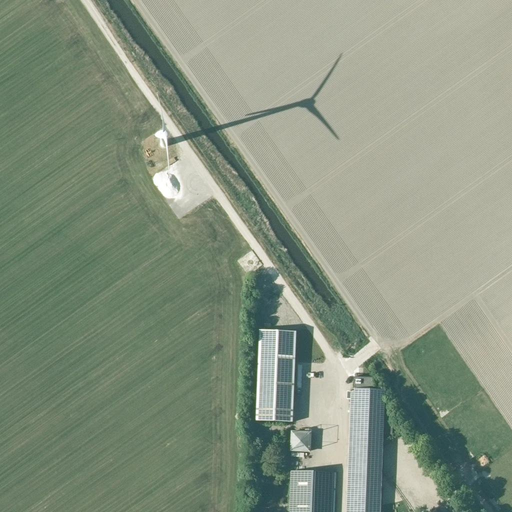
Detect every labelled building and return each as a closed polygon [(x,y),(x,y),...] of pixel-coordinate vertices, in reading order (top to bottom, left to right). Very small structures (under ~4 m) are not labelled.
[(260,331),(256,421),(292,423),(296,333),(260,331)] [(372,379),(354,378),(354,388),(371,388),(372,379)] [(355,389),(355,392),(353,392),(347,511),(381,511),(386,390),(355,389)] [(292,431),(291,452),(311,454),(312,433),(292,431)] [(335,511),(337,474),(292,471),(289,511),(335,511)]
